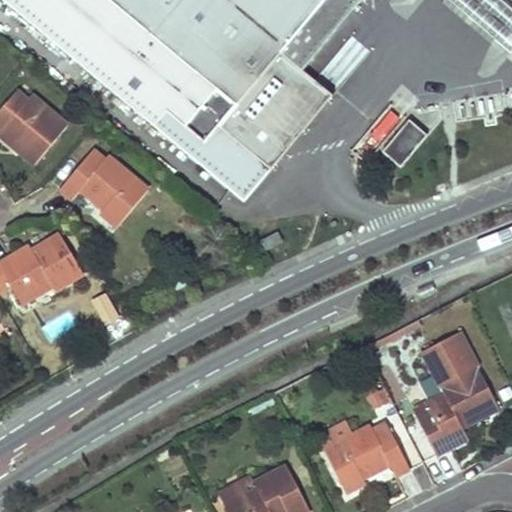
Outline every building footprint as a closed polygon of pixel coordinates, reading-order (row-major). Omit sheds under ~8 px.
[(2,0),(246,205),(335,100),(304,73),(365,0),(2,0)] [(511,51),(511,19),(488,0),(447,0),(511,52),(511,51)] [(14,90),(0,106),(0,136),(31,163),(63,124),(29,94),(25,98),(14,90)] [(402,171),(429,140),(410,125),(384,156),(402,171)] [(90,148),(55,189),(68,199),(76,190),(99,209),(98,212),(112,225),(144,188),(104,153),(101,157),(90,148)] [(343,217),(330,223),(332,227),(345,221),(343,217)] [(25,244),(0,258),(0,269),(8,283),(19,302),(50,284),(52,287),(80,271),(57,231),(29,248),(25,244)] [(282,245),(278,237),(263,244),(267,253),(282,245)] [(499,411),(461,336),(423,354),(445,397),(427,405),(432,414),(419,420),(438,457),(469,441),(463,429),(499,411)] [(376,389),(367,393),(370,400),(379,395),(376,389)] [(379,395),(370,400),(376,413),(386,408),(379,395)] [(324,453),(354,437),(347,423),(317,437),(324,453)] [(354,437),(324,453),(345,495),(363,487),(362,480),(390,468),(396,479),(409,471),(387,427),(372,434),(370,429),(354,437)] [(258,494),(227,510),(227,511),(307,511),(287,470),(255,486),(258,494)] [(227,510),(258,494),(255,486),(252,480),(219,496),(227,510)]
